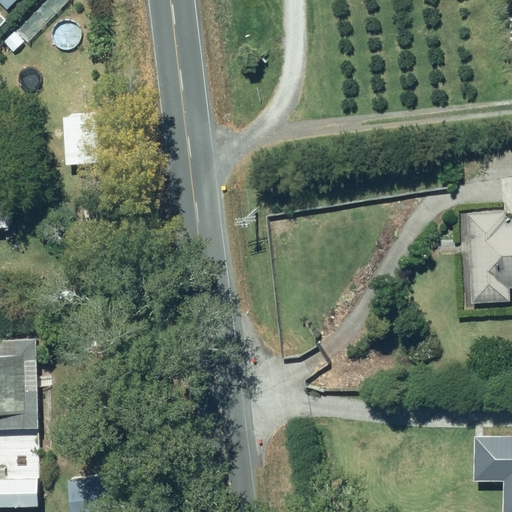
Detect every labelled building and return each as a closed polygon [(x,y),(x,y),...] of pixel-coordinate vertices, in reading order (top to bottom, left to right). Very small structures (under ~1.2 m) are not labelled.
[(0,221),(13,220),(10,160),(0,160),(0,221)] [(511,283),(511,282),(511,214),(506,215),(505,207),(470,209),(474,297),(511,296),(511,283)] [(54,284),(54,309),(97,309),(97,283),(54,284)] [(0,496),(46,496),(41,332),(0,333),(0,496)] [(511,511),(511,431),(478,430),(477,474),(508,474),(506,511),(511,511)] [(121,511),(115,468),(70,474),(75,511),(121,511)]
